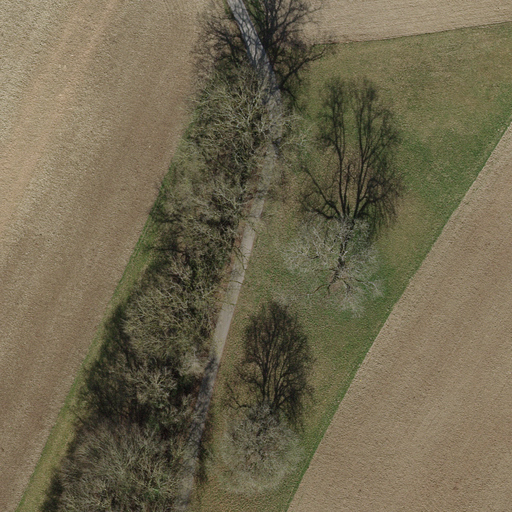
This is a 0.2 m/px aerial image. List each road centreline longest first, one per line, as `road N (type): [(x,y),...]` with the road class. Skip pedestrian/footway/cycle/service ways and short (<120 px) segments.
road 1 (track): [(236,0),(266,73),(273,148),(184,511)]
road 2 (track): [(250,30),(247,74),(86,511)]
